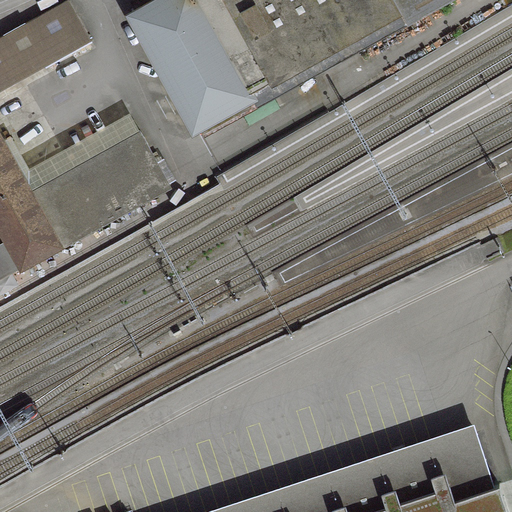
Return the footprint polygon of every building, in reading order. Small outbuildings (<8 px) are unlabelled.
[(159,0),(129,17),(191,129),(374,27),(380,37),(404,24),(390,0),(159,0)] [(404,25),(449,0),(390,0),(404,24),(404,25)] [(0,89),(88,41),(66,1),(0,37),(0,89)] [(26,193),(0,145),(0,276),(166,184),(137,131),(26,193)] [(452,499),(447,485),(364,511),(505,511),(496,485),(452,499)]
